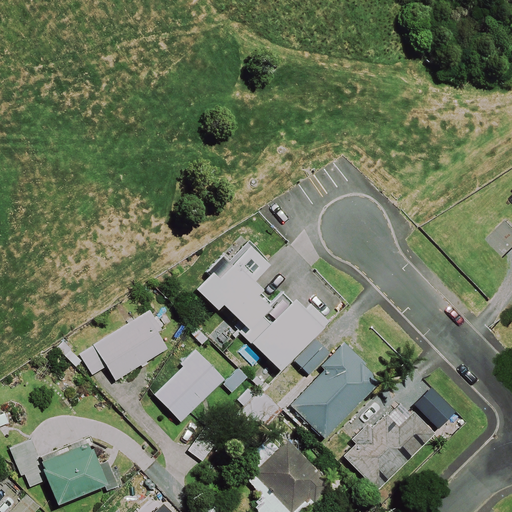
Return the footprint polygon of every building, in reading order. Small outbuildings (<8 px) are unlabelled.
[(511,248),(511,225),(506,220),(488,238),(505,255),(511,248)] [(247,249),(230,267),(217,255),(202,271),(207,277),(194,291),(215,311),(219,305),(246,330),(271,303),(250,284),(266,267),(247,249)] [(271,303),(246,330),(250,334),(244,339),(277,372),(291,358),(312,336),(324,324),(305,305),(299,311),(288,301),(280,293),(271,303)] [(159,330),(148,312),(79,355),(92,375),(105,366),(115,381),(166,349),(155,332),(159,330)] [(222,380),(196,354),(207,343),(193,328),(170,350),(185,365),(153,396),(179,423),(222,380)] [(329,356),(308,378),(313,382),(289,407),(322,439),(378,382),(340,345),(329,356)] [(413,373),(397,389),(415,407),(437,429),(453,412),(413,373)] [(279,411),(262,394),(241,414),(258,432),(279,411)] [(410,416),(397,402),(341,457),(375,491),(430,436),(410,416)] [(218,438),(204,428),(188,452),(202,462),(218,438)] [(46,482),(56,506),(104,487),(105,490),(116,485),(105,457),(94,461),(87,445),(41,463),(32,441),(18,447),(13,435),(0,440),(5,452),(9,450),(26,490),(46,482)] [(286,443),(273,455),(263,444),(236,469),(276,511),(297,511),(314,496),(326,485),(286,443)]
